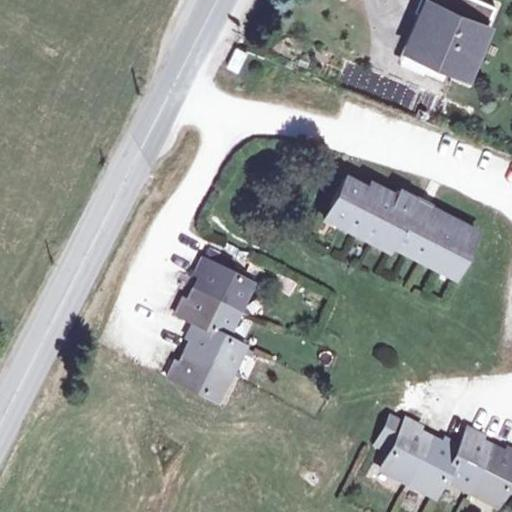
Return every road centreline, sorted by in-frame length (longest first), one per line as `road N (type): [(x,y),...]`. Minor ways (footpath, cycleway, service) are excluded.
road 1 (secondary): [(0,423),(171,88)]
road 2 (residential): [(171,88),(231,120),(367,134),(511,187)]
